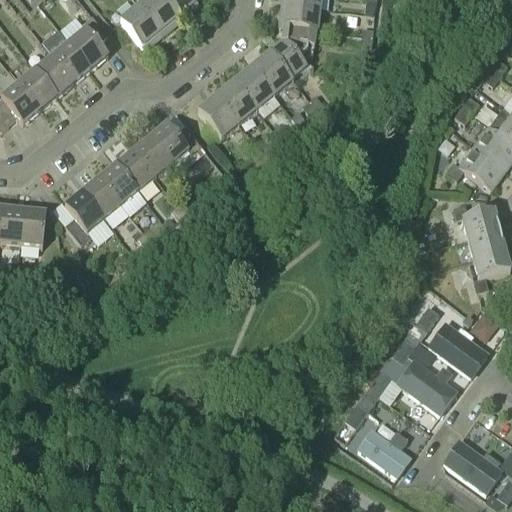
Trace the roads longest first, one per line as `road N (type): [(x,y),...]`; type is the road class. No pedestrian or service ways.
road 1 (residential): [(367,511),(199,430),(0,363)]
road 2 (residential): [(0,175),(40,161),(129,89),(199,62),(227,40),(246,0)]
road 3 (residential): [(428,469),(511,347)]
